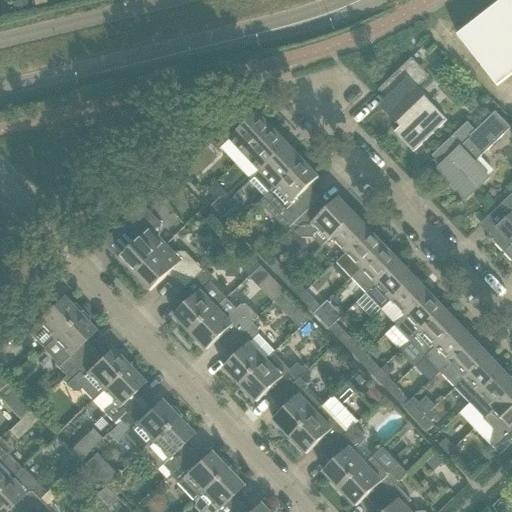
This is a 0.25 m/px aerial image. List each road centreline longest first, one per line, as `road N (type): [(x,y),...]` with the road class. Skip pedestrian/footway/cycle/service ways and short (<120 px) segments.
road 1 (residential): [(303,511),(0,179)]
road 2 (secondary): [(0,93),(345,0)]
road 3 (residential): [(511,317),(304,102)]
road 4 (secondary): [(165,0),(0,41)]
